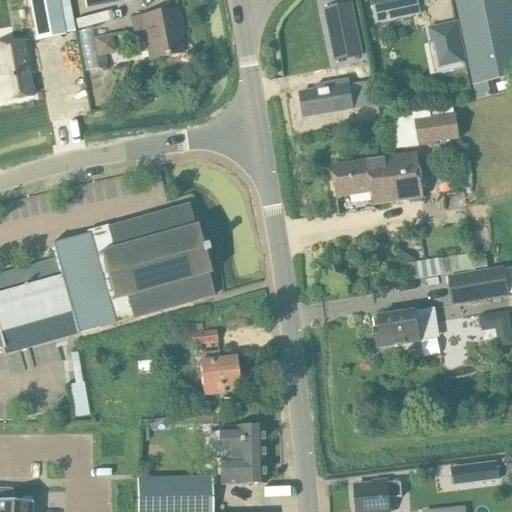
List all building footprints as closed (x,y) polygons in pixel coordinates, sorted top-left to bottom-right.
[(28,0),(36,41),(65,36),(60,10),(70,8),(68,0),(28,0)] [(85,0),(87,9),(130,0),(85,0)] [(412,0),(370,0),(372,8),(412,0)] [(511,77),(511,14),(509,0),(456,0),(474,85),(511,77)] [(352,4),(324,9),(335,63),(363,57),(352,4)] [(176,10),(131,19),(134,36),(145,33),(150,60),(182,53),(177,28),(179,28),(176,10)] [(458,22),(428,28),(431,43),(433,43),(439,69),(466,64),(458,22)] [(112,36),(93,40),(97,58),(115,54),(112,36)] [(26,42),(0,47),(0,93),(2,102),(32,96),(28,75),(32,74),(26,42)] [(348,85),(300,94),(304,118),(347,111),(348,115),(353,114),(353,110),(368,107),(364,84),(349,86),(348,85)] [(380,103),(397,109),(403,92),(386,87),(380,103)] [(414,121),(414,119),(390,123),(394,149),(460,139),(457,115),(414,121)] [(372,193),(373,205),(423,198),(417,155),(332,167),(336,198),(372,193)] [(192,220),(188,206),(108,228),(108,226),(86,232),(87,235),(51,244),(55,261),(0,276),(0,349),(3,349),(5,354),(29,347),(112,324),(132,319),(215,296),(194,220),(192,220)] [(509,296),(505,268),(489,271),(488,266),(450,273),(454,304),(509,296)] [(433,308),(393,316),(373,319),(378,349),(398,345),(420,341),(417,325),(436,322),(433,308)] [(509,311),(479,316),(482,332),(496,330),(497,339),(497,340),(498,348),(511,345),(511,330),(511,325),(509,311)] [(181,347),(192,345),(216,342),(215,331),(203,332),(202,326),(189,328),(190,334),(179,336),(181,347)] [(201,361),(198,361),(203,397),(222,396),(222,399),(238,397),(234,359),(219,361),(218,353),(200,355),(201,361)] [(157,360),(137,363),(139,374),(159,372),(157,360)] [(220,463),(221,485),(264,484),(262,428),(221,429),(222,463),(220,463)] [(497,462),(451,468),(453,487),(499,482),(497,462)] [(211,511),(211,478),(135,480),(135,511),(211,511)] [(356,498),(356,511),(390,511),(389,500),(402,499),(400,482),(373,485),(373,487),(357,488),(358,498),(356,498)] [(0,501),(0,511),(30,511),(31,504),(0,501)]
